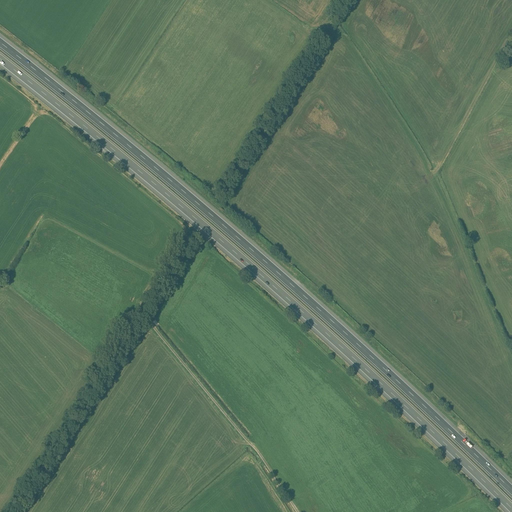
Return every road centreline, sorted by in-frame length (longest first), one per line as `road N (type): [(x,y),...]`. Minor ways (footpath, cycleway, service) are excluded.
road 1 (motorway): [(0,60),(268,278),(511,508)]
road 2 (motorway): [(511,487),(289,278),(0,41)]
road 3 (track): [(148,322),(259,453),(296,511)]
road 4 (track): [(511,33),(431,174)]
